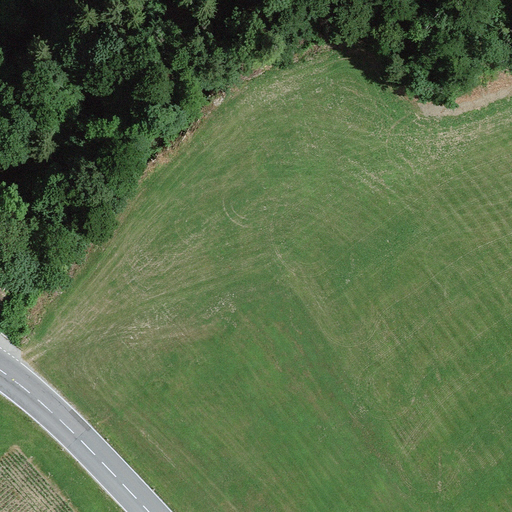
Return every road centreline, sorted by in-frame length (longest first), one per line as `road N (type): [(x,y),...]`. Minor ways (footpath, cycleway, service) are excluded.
road 1 (track): [(27,393),(127,292),(326,163),(431,157),(511,135)]
road 2 (secondary): [(0,375),(76,435),(147,511)]
